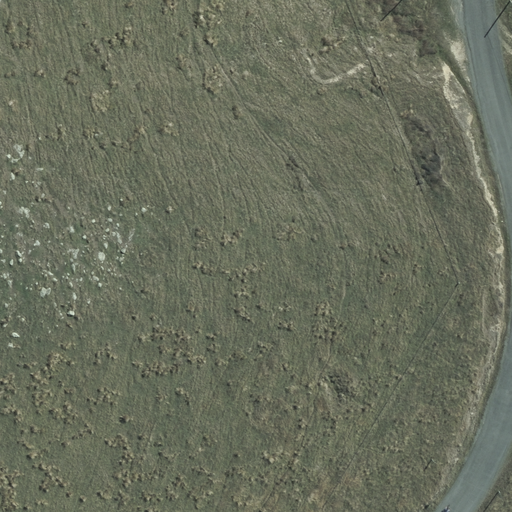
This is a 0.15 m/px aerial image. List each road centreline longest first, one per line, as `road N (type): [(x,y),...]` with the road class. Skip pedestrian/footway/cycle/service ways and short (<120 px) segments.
road 1 (unclassified): [(511,153),(478,0)]
road 2 (unclassified): [(456,511),(511,399)]
